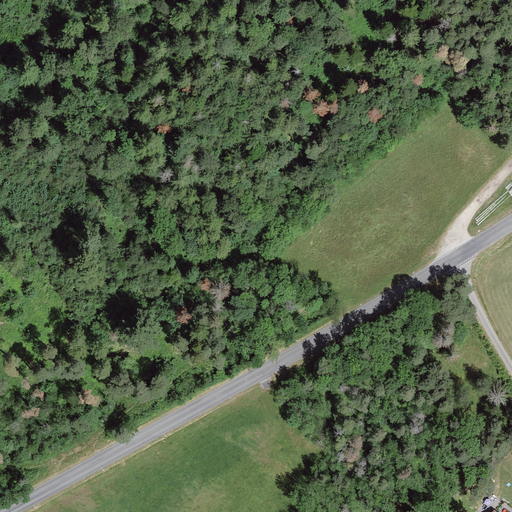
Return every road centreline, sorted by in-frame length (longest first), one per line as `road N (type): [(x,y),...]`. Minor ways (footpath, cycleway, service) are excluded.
road 1 (tertiary): [(456,258),(13,511)]
road 2 (unclassified): [(456,258),(511,367)]
